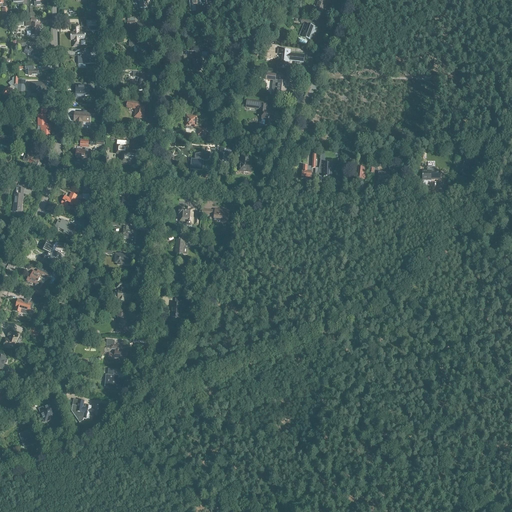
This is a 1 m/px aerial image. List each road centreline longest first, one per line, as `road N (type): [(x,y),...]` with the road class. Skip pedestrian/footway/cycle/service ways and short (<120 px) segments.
road 1 (unclassified): [(0,476),(143,408),(159,185)]
road 2 (track): [(405,511),(316,449),(357,201)]
road 3 (track): [(511,116),(480,199),(399,288),(355,307)]
road 4 (track): [(305,511),(316,449),(147,406)]
road 5 (track): [(264,193),(152,400)]
road 6 (track): [(232,428),(218,499),(75,444)]
road 7 (track): [(355,307),(152,400)]
road 8 (unclassified): [(480,199),(414,205),(264,193)]
road 9 (unclassified): [(264,193),(347,0)]
road 10 (track): [(320,70),(511,71)]
road 11 (unclassified): [(159,185),(167,0)]
road 12 (track): [(511,390),(355,307)]
road 13 (residential): [(58,150),(54,0)]
road 14 (track): [(511,452),(430,407),(428,387),(442,357)]
road 15 (track): [(431,487),(323,406)]
road 16 (unclassified): [(0,297),(55,176)]
